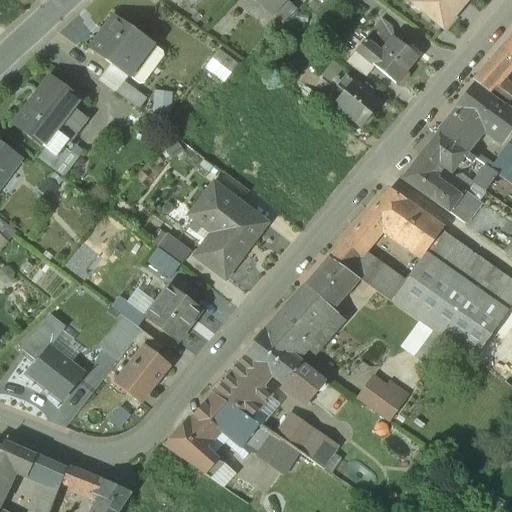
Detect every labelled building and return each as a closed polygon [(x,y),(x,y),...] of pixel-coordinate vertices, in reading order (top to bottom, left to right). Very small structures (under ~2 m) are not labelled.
[(256,0),(272,16),(287,0),(256,0)] [(416,0),(413,4),(442,28),(455,13),(456,13),(463,4),(466,0),(416,0)] [(152,45),(113,16),(89,50),(127,78),(128,77),(152,45)] [(365,45),(358,54),(378,70),(402,88),(421,63),(409,53),(415,45),(400,33),(390,46),(381,58),(365,45)] [(365,45),(381,58),(390,46),(374,33),(365,45)] [(511,35),(500,50),(511,66),(511,65),(511,35)] [(152,45),(128,77),(139,85),(144,84),(163,58),(162,53),(152,45)] [(237,64),(218,50),(204,69),(223,84),(237,64)] [(511,66),(500,50),(472,82),(489,94),(496,85),(511,66)] [(370,81),(378,70),(358,54),(349,64),(370,81)] [(49,75),(13,124),(57,157),(69,140),(57,130),(76,105),(80,99),(49,75)] [(379,104),(345,76),(336,86),(344,92),(333,105),(361,127),(362,125),(366,126),(373,118),(371,114),(379,104)] [(146,99),(123,82),(115,93),(138,110),(146,99)] [(504,107),(474,85),(447,120),(459,130),(466,120),(474,126),(484,133),(486,130),(503,108),(504,107)] [(511,95),(496,85),(489,94),(511,110),(511,95)] [(154,91),(154,110),(170,111),(170,92),(154,91)] [(88,114),(76,105),(57,130),(69,140),(88,114)] [(511,115),(503,108),(486,130),(511,148),(511,115)] [(459,130),(447,120),(437,134),(454,145),(458,148),(474,126),(466,120),(459,130)] [(454,145),(437,134),(423,152),(439,164),(454,145)] [(0,184),(19,159),(0,144),(0,184)] [(454,145),(439,164),(451,172),(462,158),(469,163),(473,158),(458,148),(454,145)] [(423,152),(401,180),(448,213),(458,198),(443,187),(429,177),(439,164),(423,152)] [(443,187),(451,172),(439,164),(429,177),(443,187)] [(497,175),(485,167),(473,184),(486,193),(498,176),(497,175)] [(511,172),(503,167),(497,175),(498,176),(511,185),(511,172)] [(266,223),(213,184),(189,216),(212,234),(195,257),(215,272),(224,279),(266,223)] [(405,201),(389,190),(342,245),(356,257),(382,228),(424,253),(425,252),(427,249),(439,230),(400,207),(405,201)] [(458,198),(448,213),(464,225),(479,204),(461,193),(458,198)] [(511,315),(511,280),(439,230),(427,249),(425,252),(424,253),(431,260),(462,283),(429,330),(478,365),(511,315)] [(0,252),(9,244),(0,234),(0,252)] [(190,252),(167,235),(157,249),(180,266),(189,253),(190,252)] [(342,245),(329,259),(345,270),(356,257),(342,245)] [(195,257),(189,253),(180,266),(205,285),(215,272),(195,257)] [(410,290),(367,258),(356,257),(345,270),(397,308),(410,290)] [(410,290),(397,308),(429,330),(462,283),(431,260),(410,290)] [(356,282),(326,261),(304,287),(324,304),(331,310),(332,310),(356,282)] [(145,316),(144,317),(176,342),(201,309),(169,285),(154,304),(145,316)] [(324,304),(304,287),(298,293),(319,311),(324,304)] [(139,293),(130,305),(145,316),(154,304),(139,293)] [(298,293),(263,334),(297,360),(331,321),(319,311),(298,293)] [(130,305),(122,300),(114,311),(136,328),(144,317),(145,316),(130,305)] [(331,310),(324,304),(319,311),(331,321),(337,314),(332,310),(331,310)] [(65,328),(50,316),(22,351),(37,363),(65,328)] [(161,346),(141,331),(132,343),(141,350),(143,348),(154,356),(161,346)] [(262,333),(244,355),(245,356),(238,365),(262,386),(271,375),(284,385),(282,389),(301,403),(304,399),(298,395),(314,374),(297,360),(263,334),(262,333)] [(82,374),(49,348),(28,375),(61,401),(82,374)] [(154,356),(143,348),(141,350),(119,378),(127,385),(123,390),(139,402),(167,366),(154,356)] [(238,365),(213,394),(214,395),(259,424),(260,425),(278,404),(269,396),(271,394),(262,386),(238,365)] [(373,370),(353,397),(385,420),(407,389),(389,377),(386,380),(373,370)] [(314,374),(298,395),(304,399),(309,403),(325,382),(314,374)] [(214,395),(192,420),(213,440),(222,430),(235,442),(241,448),(249,438),(259,424),(214,395)] [(192,420),(191,419),(165,449),(202,476),(217,460),(206,449),(213,440),(192,420)] [(296,419),(286,420),(276,435),(282,440),(294,448),(323,467),(333,452),(331,443),(296,419)] [(259,424),(249,438),(271,455),(282,440),(276,435),(260,425),(259,424)] [(271,455),(249,438),(241,448),(246,453),(252,447),(268,459),(271,455)] [(271,455),(268,459),(279,467),(294,448),(282,440),(271,455)] [(50,462),(5,442),(1,450),(0,451),(0,495),(13,469),(42,482),(50,462)] [(47,511),(49,510),(58,489),(65,469),(50,462),(42,482),(30,511),(47,511)] [(99,480),(67,466),(65,469),(58,489),(89,500),(99,480)] [(118,511),(120,510),(130,495),(131,494),(99,480),(89,500),(94,502),(89,511),(118,511)]
